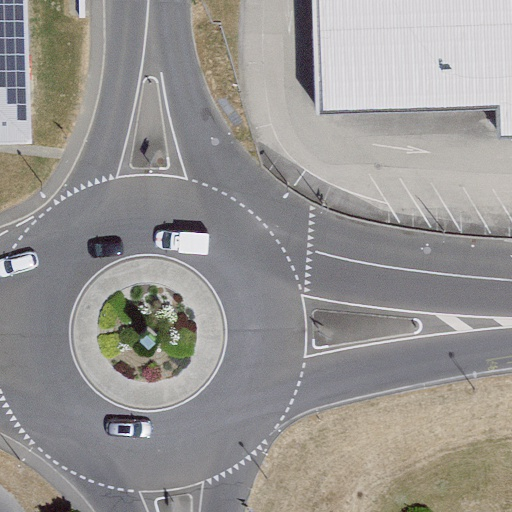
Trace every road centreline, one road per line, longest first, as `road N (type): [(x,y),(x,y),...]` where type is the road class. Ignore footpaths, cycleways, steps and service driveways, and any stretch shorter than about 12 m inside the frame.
road 1 (primary): [(511,294),(390,279),(242,247)]
road 2 (primary): [(257,396),(511,340)]
road 3 (tertiary): [(242,247),(150,13)]
road 4 (tertiary): [(150,13),(75,231)]
road 5 (primary): [(57,247),(25,308),(23,342),(30,377),(71,432)]
road 6 (primary): [(242,247),(179,212),(143,208),(75,231)]
road 7 (primary): [(257,396),(274,329),(242,247)]
road 8 (primary): [(93,446),(152,459),(182,454),(235,424)]
